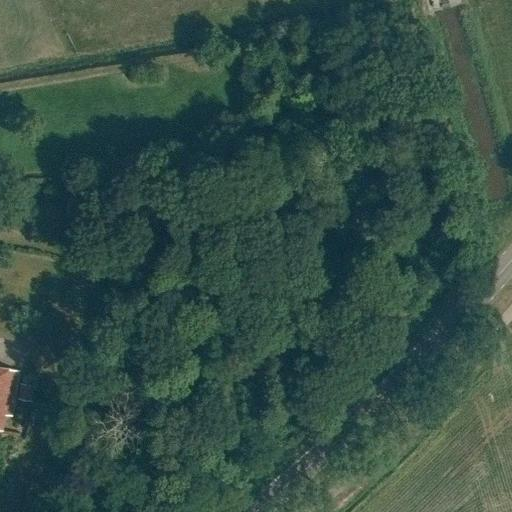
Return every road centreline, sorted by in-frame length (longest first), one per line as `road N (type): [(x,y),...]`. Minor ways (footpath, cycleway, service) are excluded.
road 1 (secondary): [(257,511),(362,420),(511,264)]
road 2 (track): [(417,0),(481,229),(511,252)]
